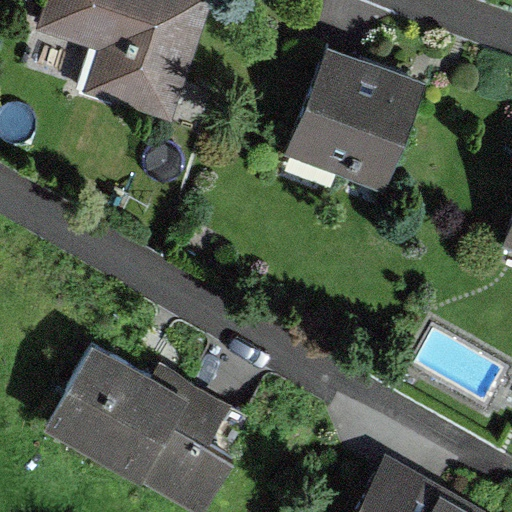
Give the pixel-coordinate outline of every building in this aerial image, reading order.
[(75,70),(61,114),(153,143),(177,66),(196,5),(180,0),(31,0),(15,52),(75,70)] [(410,104),(308,63),(263,174),(365,215),(410,104)] [(511,184),(482,262),(511,273),(511,184)] [(197,511),(235,445),(76,356),(26,446),(145,511),(197,511)] [(429,511),(366,473),(341,511),(429,511)]
